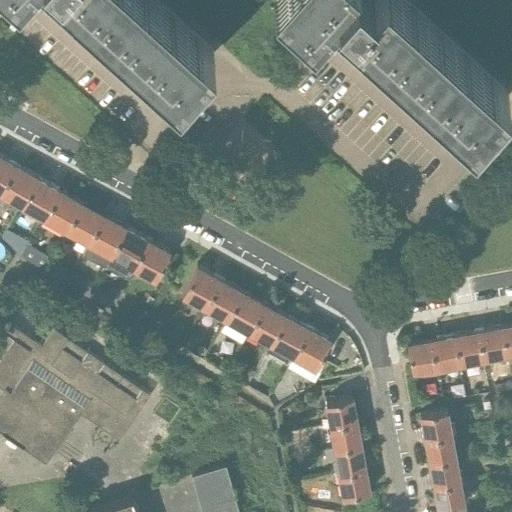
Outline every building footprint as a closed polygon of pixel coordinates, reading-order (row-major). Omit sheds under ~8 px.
[(213,48),(159,0),(80,0),(178,88),(213,48)] [(508,90),(444,33),(407,0),(273,0),(273,1),(313,36),(337,9),(472,130),(508,90)] [(0,188),(14,161),(0,153),(0,188)] [(0,188),(0,189),(20,200),(35,173),(14,161),(0,188)] [(20,200),(44,213),(59,186),(35,173),(20,200)] [(44,213),(66,226),(81,198),(59,186),(44,213)] [(66,226),(88,238),(103,210),(81,198),(66,226)] [(88,238),(110,250),(125,223),(103,210),(88,238)] [(110,250),(133,263),(148,236),(125,223),(110,250)] [(29,241),(9,227),(3,235),(23,249),(29,241)] [(148,236),(133,263),(155,275),(170,248),(148,236)] [(181,290),(203,302),(219,275),(197,262),(181,290)] [(203,302),(226,315),(241,287),(219,275),(203,302)] [(226,315),(248,327),(263,299),(241,287),(226,315)] [(248,327),(271,340),(286,312),(263,299),(248,327)] [(271,340),(292,351),(308,324),(286,312),(271,340)] [(507,350),(511,349),(511,321),(502,323),(507,350)] [(23,445),(46,461),(80,411),(119,438),(150,392),(54,326),(42,343),(11,322),(0,338),(0,429),(2,431),(2,432),(23,446),(23,445)] [(484,355),(507,350),(502,323),(479,328),(484,355)] [(308,324),(292,351),(315,364),(331,336),(308,324)] [(460,359),(484,355),(479,328),(455,332),(460,359)] [(436,363),(460,359),(455,332),(431,337),(436,363)] [(412,368),(436,363),(431,337),(407,341),(412,368)] [(495,392),(474,396),(478,410),(500,406),(495,392)] [(330,422),(356,417),(352,393),(325,398),(330,422)] [(424,435),(452,430),(447,406),(419,411),(424,435)] [(334,445),(360,440),(356,417),(330,422),(334,445)] [(428,460),(456,455),(452,430),(424,435),(428,460)] [(338,468),(365,463),(360,440),(334,445),(338,468)] [(433,483),(461,478),(456,455),(428,460),(433,483)] [(241,511),(228,462),(193,471),(203,511),(241,511)] [(338,468),(343,494),(369,489),(365,463),(338,468)] [(437,507),(465,502),(461,478),(433,483),(437,507)] [(137,511),(132,494),(76,511),(137,511)]
